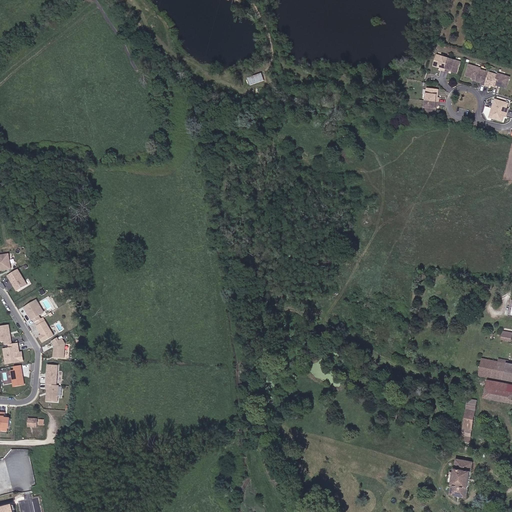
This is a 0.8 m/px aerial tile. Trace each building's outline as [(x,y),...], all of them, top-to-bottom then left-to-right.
[(445,71),(449,59),(437,55),(434,66),(439,68),(439,66),(442,67),(441,70),(445,71)] [(460,62),(449,59),(445,71),(449,72),(450,69),(452,70),(452,72),(457,73),(460,62)] [(480,70),(481,69),(469,66),(466,77),(472,79),(472,78),(474,78),(473,81),(477,82),(480,70)] [(489,73),(480,70),(477,82),(480,83),(480,82),(482,82),(481,85),(485,86),(489,73)] [(498,76),(489,73),(485,86),(488,87),(489,85),(491,85),(490,86),(494,87),(498,76)] [(498,76),(494,87),(497,88),(498,86),(500,86),(500,87),(506,89),(509,78),(498,74),(498,76)] [(427,101),(439,102),(440,98),(437,98),(437,95),(439,95),(439,90),(428,88),(427,101)] [(495,99),(492,108),(507,113),(508,108),(506,108),(506,106),(508,107),(509,103),(495,99)] [(439,106),(439,102),(427,101),(425,112),(436,114),(437,108),(435,108),(436,105),(439,106)] [(507,113),(492,108),(490,117),(503,121),(504,118),(503,117),(503,116),(506,116),(507,113)] [(9,253),(0,254),(0,270),(11,269),(9,253)] [(18,269),(8,276),(17,291),(28,285),(18,269)] [(37,300),(25,308),(32,320),(33,319),(35,322),(42,319),(40,315),(41,315),(37,308),(41,306),(37,300)] [(45,321),(37,326),(42,334),(39,336),(43,342),(54,335),(45,321)] [(12,344),(9,325),(0,326),(0,335),(1,342),(5,341),(6,345),(10,344),(12,344)] [(511,334),(503,333),(502,340),(511,342),(511,334)] [(64,358),(66,344),(63,339),(60,341),(58,338),(52,341),(55,346),(54,357),(64,358)] [(20,351),(18,343),(12,344),(10,344),(10,348),(4,349),(6,359),(12,358),(12,363),(24,361),(23,352),(20,353),(18,353),(18,351),(20,351)] [(482,358),(479,375),(511,381),(511,364),(509,364),(497,361),(482,358)] [(59,362),(48,361),(47,384),(57,385),(59,362)] [(25,385),(22,365),(15,366),(15,370),(11,371),(14,387),(25,385)] [(511,384),(487,380),(484,398),(511,403),(511,384)] [(57,385),(47,384),(47,388),(50,389),(49,401),(58,402),(59,385),(57,385)] [(467,409),(476,410),(477,404),(468,402),(467,409)] [(472,429),(476,410),(467,409),(463,428),(472,429)] [(0,427),(10,428),(10,418),(5,418),(5,413),(0,412),(0,427)] [(38,419),(29,419),(29,426),(38,427),(38,419)] [(471,438),(472,429),(463,428),(462,436),(471,438)] [(473,462),(457,460),(451,495),(467,498),(473,462)]
